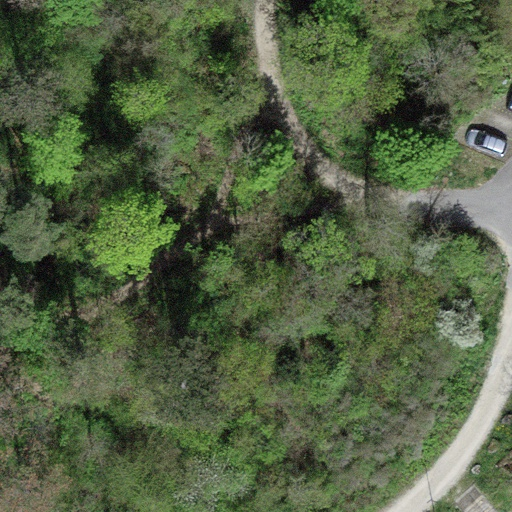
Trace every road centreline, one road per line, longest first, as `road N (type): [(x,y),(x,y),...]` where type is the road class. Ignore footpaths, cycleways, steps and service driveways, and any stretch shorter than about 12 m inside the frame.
road 1 (track): [(511,212),(353,187),(299,143),(274,107)]
road 2 (track): [(445,471),(474,432),(511,347)]
